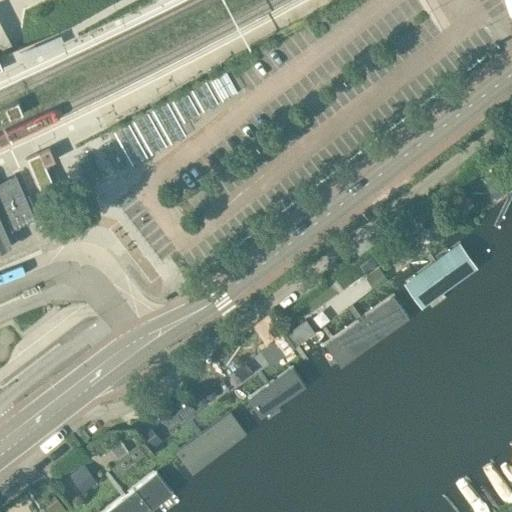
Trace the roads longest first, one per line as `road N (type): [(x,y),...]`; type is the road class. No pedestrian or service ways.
road 1 (residential): [(80,401),(98,415),(141,398),(511,127)]
road 2 (secondary): [(511,72),(220,296)]
road 3 (secondary): [(220,296),(133,334),(65,382)]
road 4 (secondary): [(80,401),(220,296)]
